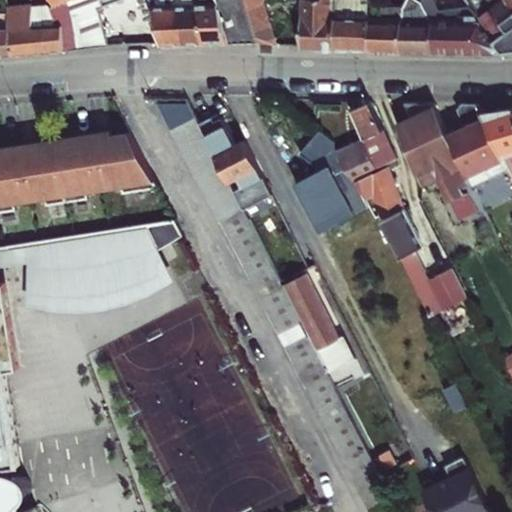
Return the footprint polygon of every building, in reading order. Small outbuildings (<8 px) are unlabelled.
[(52,0),(54,5),(66,0),(69,0),(73,10),(76,19),(78,49),(109,45),(103,7),(117,2),(122,0),(52,0)] [(150,0),(152,4),(162,42),(162,45),(170,45),(186,45),(173,0),(150,0)] [(207,44),(195,0),(173,0),(186,45),(194,44),(207,44)] [(220,43),(231,43),(217,0),(195,0),(207,44),(220,43)] [(217,0),(231,43),(243,43),(258,42),(248,6),(245,0),(217,0)] [(319,51),(335,51),(336,0),(300,0),(300,50),(319,51)] [(366,51),(402,52),(403,8),(382,8),(382,18),(369,18),(367,0),(336,0),(335,51),(366,51)] [(417,52),(432,52),(432,18),(422,1),(421,0),(407,0),(403,8),(402,52),(417,52)] [(500,48),(465,0),(422,0),(422,1),(432,18),(432,52),(460,53),(485,53),(498,50),(500,48)] [(511,0),(465,0),(500,48),(503,52),(511,50),(511,0)] [(278,43),(265,1),(248,6),(258,42),(278,43)] [(52,9),(33,10),(33,6),(9,8),(10,28),(12,55),(32,53),(78,49),(76,19),(73,10),(53,11),(52,9)] [(0,29),(0,55),(12,55),(10,28),(0,29)] [(398,158),(389,139),(371,100),(363,104),(351,109),(364,137),(378,167),(398,158)] [(203,128),(190,102),(176,102),(158,101),(220,222),(222,221),(273,321),(296,309),(247,214),(203,128)] [(474,186),(510,168),(482,111),(478,102),(462,102),(458,108),(465,121),(467,125),(450,133),(436,101),(406,101),(415,120),(417,125),(418,130),(403,135),(423,186),(440,178),(452,201),(476,189),(474,186)] [(510,168),(511,173),(511,107),(503,108),(482,111),(510,168)] [(216,122),(220,130),(227,127),(222,118),(216,122)] [(417,125),(415,120),(400,126),(403,135),(418,130),(417,125)] [(203,128),(247,214),(276,200),(248,146),(239,150),(227,127),(220,130),(216,122),(215,121),(209,125),(203,128)] [(341,161),(337,149),(334,141),(320,129),(300,152),(314,164),(317,170),(296,181),(320,228),(370,202),(353,179),(341,161)] [(2,444),(21,442),(13,366),(4,283),(0,249),(0,207),(17,206),(17,199),(45,195),(46,202),(90,196),(89,190),(119,186),(120,192),(160,187),(132,132),(119,134),(113,135),(112,130),(77,135),(40,140),(0,144),(0,511),(51,511),(49,503),(36,507),(34,501),(39,498),(42,495),(43,492),(44,487),(43,484),(42,480),(40,478),(37,476),(31,472),(25,470),(18,468),(10,468),(4,468),(4,464),(2,444)] [(372,170),(378,167),(364,137),(351,143),(337,149),(341,161),(353,179),(372,170)] [(372,170),(353,179),(370,202),(372,205),(377,203),(383,217),(404,206),(388,166),(373,172),(372,170)] [(424,246),(404,207),(384,218),(432,315),(444,309),(451,304),(467,296),(453,267),(429,279),(414,251),(424,246)] [(185,235),(177,219),(16,240),(25,244),(34,247),(40,248),(51,249),(51,254),(49,254),(49,257),(62,257),(75,256),(86,255),(97,252),(98,260),(116,256),(132,251),(133,259),(144,259),(148,258),(155,256),(160,254),(166,252),(174,246),(183,238),(185,235)] [(339,338),(307,273),(287,283),(332,371),(356,358),(344,335),(339,338)] [(13,366),(27,365),(18,281),(4,283),(13,366)] [(296,309),(273,321),(279,332),(302,320),(296,309)] [(302,320),(279,332),(285,343),(308,331),(302,320)] [(308,331),(285,343),(290,354),(308,387),(330,376),(308,331)] [(400,511),(330,376),(308,387),(371,511),(400,511)] [(4,464),(23,462),(21,442),(2,444),(4,464)] [(493,511),(465,455),(446,464),(451,475),(439,481),(424,489),(435,511),(493,511)]
